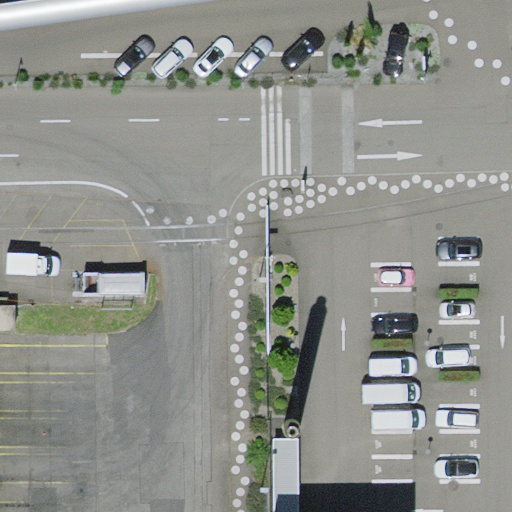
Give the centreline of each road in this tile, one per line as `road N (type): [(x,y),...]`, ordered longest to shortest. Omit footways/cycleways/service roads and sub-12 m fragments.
road 1 (unknown): [(342,140),(356,489),(391,504),(495,503),(488,136)]
road 2 (unclassified): [(0,147),(511,136)]
